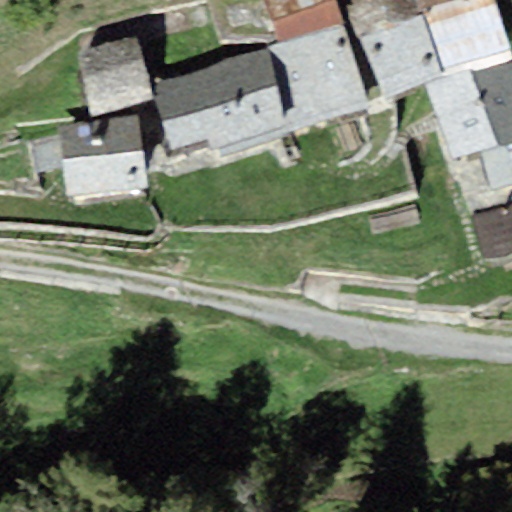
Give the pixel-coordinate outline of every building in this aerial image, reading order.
[(254,0),(270,44),(326,25),(316,0),(254,0)] [(419,85),(501,56),(480,0),(332,0),(368,103),(419,85)] [(287,133),(355,109),(326,25),(270,44),(257,49),(287,133)] [(201,157),(279,134),(255,52),(134,87),(153,152),(196,139),(201,157)] [(464,150),(479,192),(511,180),(511,87),(501,56),(419,85),(445,156),(464,150)] [(74,120),(136,104),(126,64),(63,79),(74,120)] [(43,197),(129,191),(124,122),(38,128),(43,197)] [(0,189),(31,191),(26,145),(0,151),(0,189)] [(479,257),(511,247),(511,203),(466,217),(479,257)]
